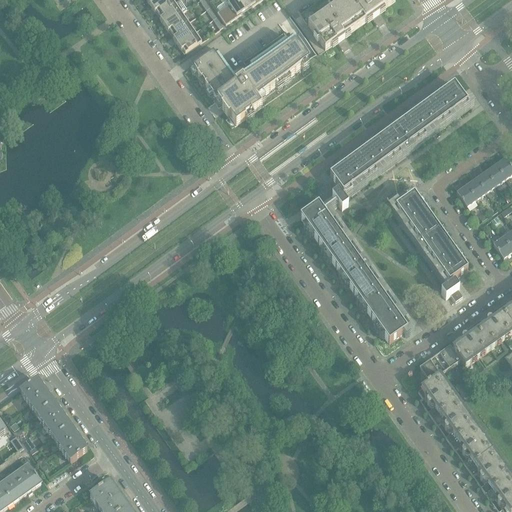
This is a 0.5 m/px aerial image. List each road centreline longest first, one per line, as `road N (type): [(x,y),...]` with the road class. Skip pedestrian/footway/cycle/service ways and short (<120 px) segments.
road 1 (secondary): [(40,351),(253,196)]
road 2 (secondary): [(233,172),(21,327)]
road 3 (secondary): [(442,20),(233,172)]
road 4 (secondary): [(253,196),(458,46)]
road 5 (residential): [(376,377),(253,196)]
road 6 (residential): [(504,288),(434,187),(511,134)]
road 7 (residential): [(233,172),(110,0)]
road 8 (residential): [(472,511),(376,377)]
road 9 (residential): [(376,377),(504,288)]
